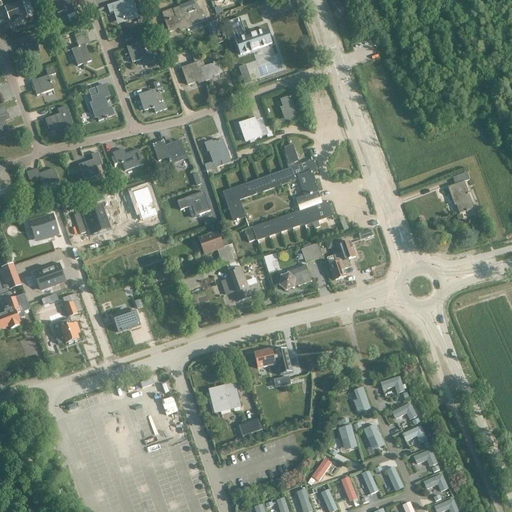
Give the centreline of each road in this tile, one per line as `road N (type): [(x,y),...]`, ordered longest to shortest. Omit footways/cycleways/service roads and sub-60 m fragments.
road 1 (unclassified): [(170,356),(400,293)]
road 2 (tertiary): [(411,269),(338,63)]
road 3 (tertiary): [(511,503),(427,306)]
road 4 (residential): [(0,42),(37,149),(135,131)]
road 5 (unclassified): [(0,401),(24,383),(49,385),(55,395),(170,356)]
road 6 (unclassified): [(170,356),(224,511)]
road 7 (residential): [(190,117),(338,63)]
road 8 (residential): [(90,0),(135,131)]
road 9 (residential): [(190,117),(147,0)]
